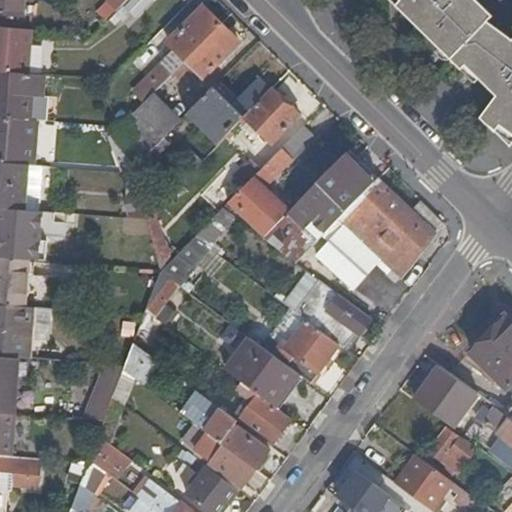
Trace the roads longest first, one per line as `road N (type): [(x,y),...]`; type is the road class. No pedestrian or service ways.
road 1 (residential): [(277,511),(491,223)]
road 2 (secondary): [(491,223),(275,0)]
